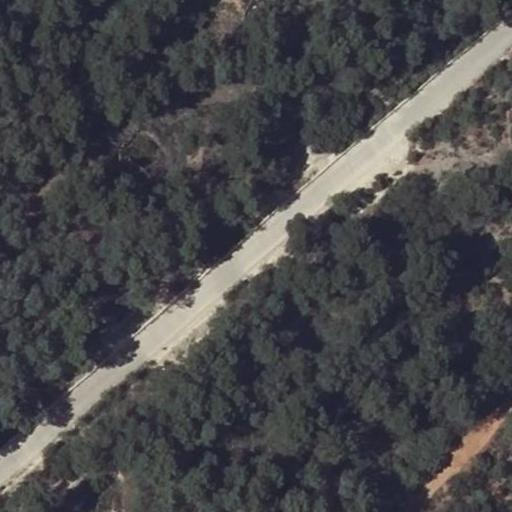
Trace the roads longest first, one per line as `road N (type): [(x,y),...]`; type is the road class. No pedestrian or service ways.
road 1 (unclassified): [(511,29),(0,473)]
road 2 (track): [(511,399),(392,511)]
